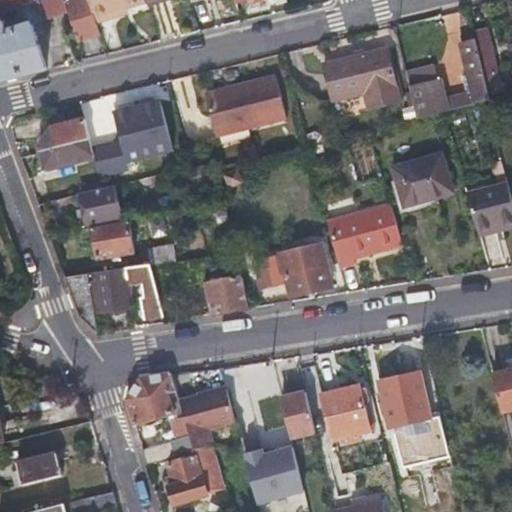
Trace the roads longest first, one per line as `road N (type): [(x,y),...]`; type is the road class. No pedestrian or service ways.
road 1 (residential): [(511,296),(84,360)]
road 2 (residential): [(0,102),(360,10)]
road 3 (residential): [(84,360),(53,307),(0,159)]
road 4 (residential): [(140,511),(107,401),(84,360)]
